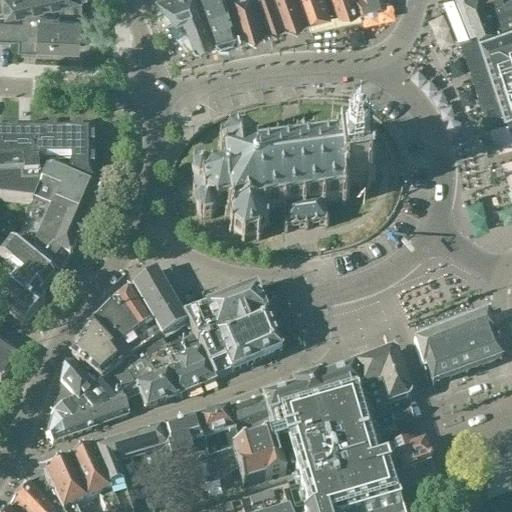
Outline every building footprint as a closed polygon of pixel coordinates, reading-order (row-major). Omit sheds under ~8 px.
[(0,0),(0,12),(56,0),(0,0)] [(169,27),(207,8),(203,0),(160,0),(164,5),(157,11),(169,27)] [(203,0),(207,8),(216,37),(236,31),(225,0),(203,0)] [(230,0),(239,30),(256,26),(248,0),(230,0)] [(248,0),(256,26),(283,21),(274,0),(248,0)] [(275,0),(283,21),(307,16),(301,0),(275,0)] [(324,0),(301,0),(307,16),(328,11),(324,0)] [(333,0),(336,10),(357,5),(355,0),(333,0)] [(511,0),(455,0),(467,29),(471,32),(479,29),(479,30),(479,31),(480,31),(511,20),(511,19),(511,0)] [(0,18),(0,35),(26,37),(26,31),(37,32),(36,44),(77,46),(78,17),(74,17),(72,2),(59,5),(59,16),(39,14),(39,13),(23,12),(22,20),(0,18)] [(216,37),(207,8),(169,27),(186,50),(196,52),(219,45),(216,37)] [(511,19),(511,20),(480,31),(486,52),(489,61),(491,70),(498,91),(505,110),(511,106),(511,19)] [(346,194),(346,189),(364,187),(365,192),(370,191),(369,186),(374,185),(373,181),(368,182),(366,162),(371,162),(370,158),(365,158),(364,154),(360,155),(361,159),(341,161),(341,157),(338,157),(337,152),(340,152),(340,147),(336,148),(336,145),(333,145),(333,148),(317,151),(314,132),(316,132),(316,130),(313,130),(313,129),(312,129),(312,130),(301,132),(294,133),(294,131),(290,132),(290,133),(282,134),(274,136),(273,133),(270,134),(271,136),(270,136),(270,139),(271,139),(274,156),(258,158),(256,147),(259,145),(256,142),(253,144),(244,137),(245,134),(241,133),(241,136),(230,138),(227,135),(224,138),(227,140),(220,148),(217,147),(215,150),(218,151),(220,163),(215,163),(217,168),(220,167),(222,174),(212,175),(202,166),(193,168),(189,175),(192,193),(193,201),(196,217),(202,222),(210,221),(219,209),(227,207),(228,215),(224,215),(225,220),(229,219),(230,232),(229,233),(231,235),(234,234),(242,240),(240,242),(243,244),(244,242),(256,240),(257,244),(260,241),(259,239),(266,229),(268,230),(270,227),(267,225),(266,214),(281,211),(284,230),(282,230),(282,232),(284,232),(284,235),(287,234),(287,231),(291,231),(304,229),(304,232),(308,232),(308,229),(319,228),(324,227),(325,229),(328,229),(327,226),(329,226),(329,225),(327,225),(324,206),(340,204),(341,208),(345,207),(344,204),(348,203),(347,199),(344,200),(343,195),(346,194)] [(48,212),(52,204),(54,199),(39,192),(46,177),(48,176),(47,173),(48,172),(98,168),(98,152),(93,151),(93,138),(21,137),(0,136),(0,203),(33,207),(48,212)] [(54,199),(52,204),(89,219),(94,206),(100,205),(103,197),(101,192),(94,188),(93,184),(97,184),(98,168),(48,172),(47,173),(48,176),(46,177),(39,192),(54,199)] [(28,221),(42,225),(59,230),(42,247),(71,260),(78,245),(83,244),(86,237),(83,231),(89,219),(52,204),(48,212),(33,207),(28,221)] [(59,230),(42,225),(24,240),(17,247),(34,254),(34,255),(44,265),(57,279),(71,260),(42,247),(59,230)] [(40,301),(42,297),(42,298),(54,283),(10,247),(0,260),(0,263),(22,281),(12,294),(7,291),(0,300),(0,310),(25,331),(38,315),(37,315),(39,314),(45,307),(45,304),(40,301)] [(162,341),(185,326),(181,319),(168,297),(173,294),(167,284),(161,287),(154,274),(131,291),(162,341)] [(256,291),(181,319),(185,326),(199,349),(202,351),(215,384),(281,353),(256,291)] [(130,293),(110,308),(131,341),(143,334),(158,357),(168,351),(130,293)] [(107,342),(104,345),(126,373),(135,367),(130,360),(140,354),(131,341),(110,308),(92,327),(107,342)] [(431,388),(434,387),(503,362),(497,345),(501,343),(492,317),(493,317),(492,316),(481,320),(480,317),(473,314),(471,315),(470,313),(420,333),(423,342),(418,344),(415,345),(431,388)] [(134,386),(126,373),(104,345),(90,330),(71,359),(100,383),(102,387),(104,386),(115,398),(120,395),(134,386)] [(158,357),(143,334),(131,341),(140,354),(130,360),(135,367),(126,373),(134,386),(153,378),(143,362),(158,357)] [(171,350),(171,352),(190,395),(215,384),(202,351),(199,349),(188,354),(183,344),(171,350)] [(0,383),(16,361),(0,349),(0,383)] [(182,399),(190,395),(171,352),(158,357),(143,362),(153,378),(164,405),(182,399)] [(405,402),(408,401),(410,398),(397,359),(397,358),(395,357),(393,356),(391,356),(355,369),(367,408),(373,426),(391,419),(387,408),(405,402)] [(78,407),(82,403),(93,395),(69,364),(61,388),(74,402),(78,407)] [(261,403),(268,423),(271,432),(274,441),(256,446),(204,463),(209,479),(211,482),(215,484),(220,484),(224,482),(234,476),(242,488),(243,490),(244,490),(244,489),(265,483),(265,484),(286,477),(284,472),(293,469),(300,493),(305,511),(401,511),(400,504),(394,488),(376,435),(373,426),(367,408),(355,369),(321,383),(321,382),(320,378),(319,378),(319,377),(316,379),(314,380),(311,383),(299,388),(298,386),(297,387),(297,386),(294,387),(296,392),(262,402),(261,402),(261,403)] [(121,398),(124,405),(131,402),(130,398),(138,395),(145,412),(164,405),(153,378),(134,386),(135,389),(120,395),(121,398)] [(99,429),(129,418),(124,405),(121,398),(101,405),(93,395),(82,403),(91,415),(96,430),(99,429)] [(138,395),(130,398),(131,402),(124,405),(129,418),(145,412),(138,395)] [(91,415),(82,403),(78,407),(74,402),(52,420),(45,440),(46,441),(52,446),(96,430),(91,415)] [(373,426),(376,435),(393,429),(395,433),(414,425),(405,402),(387,408),(391,419),(373,426)] [(271,432),(268,423),(261,403),(229,414),(228,414),(234,433),(246,430),(247,435),(252,434),(256,446),(274,441),(271,432)] [(239,451),(234,433),(228,414),(195,424),(201,443),(206,461),(239,451)] [(167,454),(167,456),(164,457),(168,471),(190,465),(185,448),(199,444),(193,425),(161,434),(161,435),(167,454)] [(127,445),(93,455),(108,491),(113,489),(114,492),(124,489),(119,471),(133,466),(164,457),(167,456),(167,454),(161,435),(127,445)] [(388,460),(425,447),(423,442),(386,455),(388,460)] [(511,445),(476,457),(484,482),(511,473),(511,445)] [(436,481),(425,447),(388,460),(399,494),(436,481)] [(97,500),(102,511),(117,511),(110,494),(114,492),(113,489),(108,491),(93,455),(93,454),(67,467),(86,506),(97,500)] [(46,478),(29,486),(54,511),(74,511),(86,506),(67,467),(46,478)] [(54,511),(29,486),(11,509),(13,511),(54,511)] [(274,502),(272,494),(261,498),(263,505),(274,502)] [(252,509),(263,505),(261,498),(249,501),(252,509)]
